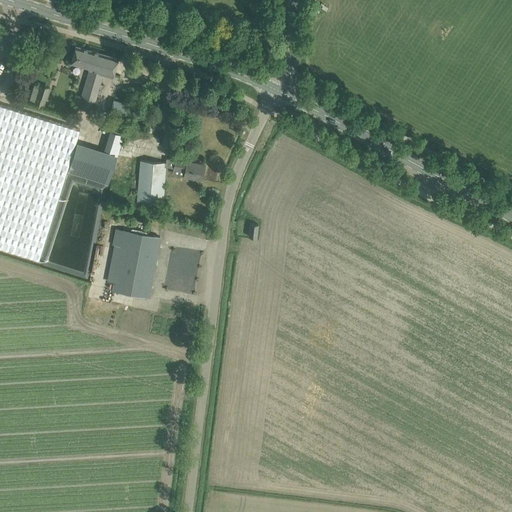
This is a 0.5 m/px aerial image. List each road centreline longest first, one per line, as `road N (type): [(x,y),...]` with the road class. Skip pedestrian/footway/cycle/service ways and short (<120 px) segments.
road 1 (unclassified): [(277,90),(227,211),(191,511)]
road 2 (secondary): [(277,90),(9,0)]
road 3 (secondary): [(511,216),(277,90)]
